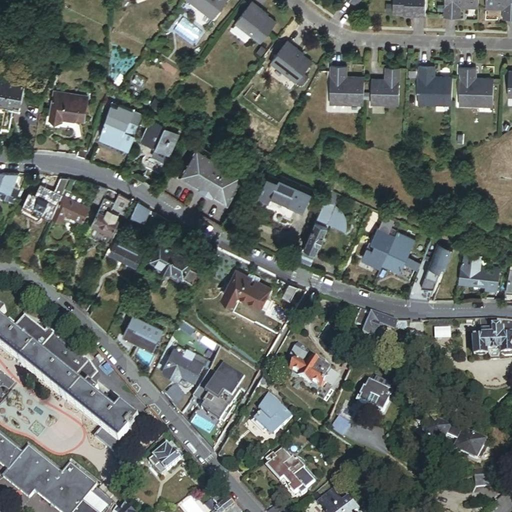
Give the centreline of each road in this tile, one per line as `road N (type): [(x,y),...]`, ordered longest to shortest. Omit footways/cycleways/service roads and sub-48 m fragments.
road 1 (residential): [(511,312),(388,307),(232,246),(111,179),(0,161)]
road 2 (residential): [(0,263),(65,307),(254,511)]
road 3 (residential): [(511,43),(344,36),(288,0)]
road 4 (unknown): [(511,416),(474,405),(450,380),(431,350),(424,311)]
